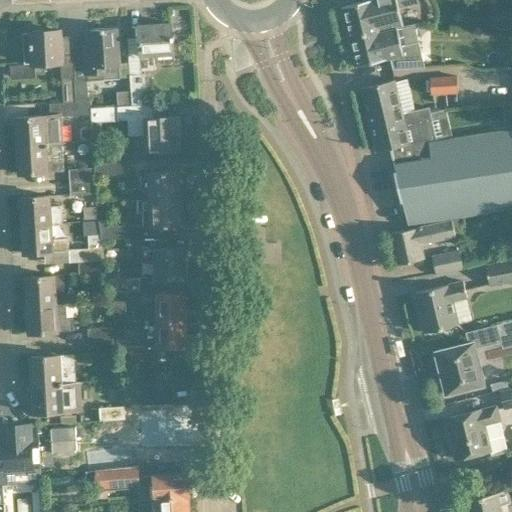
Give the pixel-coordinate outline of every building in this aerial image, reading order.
[(367,0),(341,6),(349,38),(397,27),(397,28),(404,27),(399,8),(418,3),(417,0),(367,0)] [(511,0),(493,0),(492,27),(511,27),(511,0)] [(138,25),(140,45),(140,55),(141,55),(142,71),(154,70),(154,55),(174,53),(171,23),(138,25)] [(397,27),(349,38),(356,66),(390,58),(393,69),(409,69),(425,68),(418,41),(401,45),(397,28),(397,27)] [(86,65),(74,66),(76,102),(89,101),(87,79),(120,76),(119,64),(116,28),(104,29),(104,28),(90,29),(91,45),(84,45),(86,65)] [(22,32),(24,64),(61,61),(62,77),(62,102),(76,102),(74,66),(72,44),(60,45),(59,30),(22,32)] [(130,74),(132,103),(147,101),(145,73),(130,74)] [(457,76),(430,77),(431,93),(458,91),(457,76)] [(377,151),(391,147),(430,138),(429,141),(438,140),(429,106),(403,113),(399,99),(395,79),(362,87),(377,151)] [(62,102),(50,103),(51,116),(90,114),(89,101),(76,102),(62,102)] [(156,103),(136,104),(117,104),(118,119),(132,118),(132,134),(147,133),(147,149),(157,149),(177,148),(177,136),(180,136),(179,116),(151,117),(150,104),(156,104),(156,103)] [(92,108),(92,119),(116,117),(116,106),(92,108)] [(16,117),(18,145),(62,142),(61,116),(45,117),(45,115),(16,117)] [(430,138),(391,147),(409,224),(511,207),(511,128),(438,140),(429,141),(430,138)] [(62,142),(18,145),(20,173),(64,170),(62,142)] [(94,162),(95,176),(124,174),(123,160),(94,162)] [(69,168),(69,169),(70,182),(94,180),(93,167),(69,168)] [(143,198),(143,199),(182,198),(181,171),(149,172),(141,173),(142,187),(150,186),(151,198),(143,198)] [(94,180),(70,182),(71,195),(95,193),(94,180)] [(21,197),(23,225),(51,223),(51,222),(61,221),(61,219),(63,219),(63,208),(60,208),(60,204),(50,205),(50,195),(21,197)] [(131,237),(131,239),(160,239),(160,237),(156,238),(156,226),(183,225),(182,198),(143,199),(144,223),(107,224),(107,218),(99,219),(102,237),(131,237)] [(99,202),(99,215),(109,215),(109,202),(99,202)] [(452,219),(409,228),(390,233),(396,264),(424,258),(421,242),(456,235),(452,219)] [(51,223),(23,225),(24,253),(69,250),(69,248),(68,237),(52,238),(51,223)] [(89,247),(69,248),(69,250),(70,262),(79,262),(104,260),(101,233),(88,234),(89,247)] [(131,239),(130,248),(140,248),(140,260),(156,260),(156,278),(186,278),(186,276),(190,276),(190,261),(186,261),(186,248),(161,249),(160,239),(131,239)] [(459,249),(432,255),(436,274),(464,268),(459,249)] [(104,260),(79,262),(79,274),(104,272),(104,260)] [(511,260),(486,265),(490,284),(511,280),(511,260)] [(26,276),(28,305),(56,303),(55,275),(26,276)] [(140,278),(108,278),(109,291),(110,291),(117,291),(140,291),(140,278)] [(449,284),(415,292),(425,332),(459,324),(458,321),(472,318),(467,298),(463,280),(449,284)] [(157,291),(157,318),(157,319),(186,319),(186,317),(189,317),(189,306),(186,306),(186,292),(157,291)] [(111,301),(114,318),(125,318),(125,301),(111,301)] [(56,303),(28,305),(29,333),(74,330),(73,317),(57,318),(56,303)] [(125,318),(114,318),(119,349),(126,348),(125,318)] [(143,318),(143,346),(157,347),(157,359),(172,359),(172,361),(173,361),(173,347),(185,347),(186,319),(157,319),(157,318),(143,318)] [(446,394),(485,384),(475,346),(501,340),(497,324),(466,332),(469,342),(435,350),(446,394)] [(113,327),(88,328),(89,341),(114,339),(113,327)] [(114,339),(89,341),(89,355),(115,353),(114,339)] [(31,356),(33,384),(76,381),(76,380),(73,380),(72,354),(59,354),(31,356)] [(510,387),(508,380),(491,384),(493,392),(510,387)] [(76,381),(33,384),(34,413),(78,410),(76,381)] [(142,383),(142,402),(173,402),(173,383),(142,383)] [(511,388),(501,392),(505,407),(511,405),(511,388)] [(481,409),(446,418),(456,458),(490,450),(491,456),(508,452),(497,405),(481,409)] [(124,406),(99,407),(100,419),(125,418),(125,409),(124,406)] [(144,419),(140,419),(141,449),(146,449),(161,449),(187,448),(187,418),(165,419),(165,413),(144,413),(144,419)] [(0,501),(4,502),(2,483),(8,483),(7,469),(33,468),(30,424),(2,426),(3,444),(0,443),(0,501)] [(133,465),(130,447),(86,452),(88,470),(128,466),(133,465)] [(128,466),(95,470),(98,489),(126,485),(126,488),(137,487),(138,499),(190,495),(189,491),(192,491),(191,477),(188,478),(188,472),(139,476),(138,465),(133,465),(128,466)] [(508,488),(465,499),(468,511),(502,511),(501,504),(511,502),(508,488)] [(138,499),(139,511),(189,511),(188,496),(190,496),(190,495),(138,499)]
